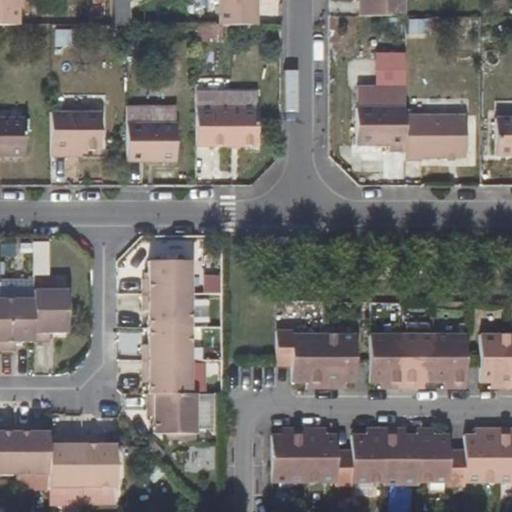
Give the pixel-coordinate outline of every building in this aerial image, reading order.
[(0,0),(0,26),(19,26),(18,0),(0,0)] [(112,0),(113,26),(131,26),(130,0),(112,0)] [(218,0),(218,26),(256,26),(255,0),(218,0)] [(362,0),(363,3),(359,3),(360,17),(406,17),(405,0),(362,0)] [(407,88),(406,55),(376,55),(376,88),(407,88)] [(258,93),(196,92),(196,110),(257,110),(258,93)] [(257,110),(196,110),(196,146),(257,146),(257,110)] [(388,147),(389,153),(407,154),(407,119),(407,110),(356,110),(356,147),(388,147)] [(106,114),(51,115),(52,157),(66,156),(67,150),(105,150),(106,114)] [(407,119),(407,154),(407,164),(421,164),(421,160),(465,161),(464,118),(407,119)] [(0,120),(0,156),(24,156),(24,120),(0,120)] [(511,158),(511,121),(495,121),(495,158),(511,158)] [(174,126),(128,126),(128,163),(175,162),(174,126)] [(147,283),(140,283),(140,297),(189,297),(189,265),(147,265),(147,283)] [(65,291),(33,291),(33,300),(34,344),(48,344),(47,335),(66,335),(65,291)] [(145,313),(146,330),(189,330),(189,297),(140,297),(140,312),(145,313)] [(34,344),(33,300),(0,299),(0,343),(0,351),(15,351),(15,344),(34,344)] [(290,329),(274,329),(274,359),(290,359),(289,381),(305,381),(305,383),(336,383),(337,383),(353,383),(354,332),(291,333),(290,329)] [(145,351),(139,350),(139,364),(189,364),(189,330),(146,330),(145,351)] [(368,333),(367,382),(385,383),(416,382),(449,382),(464,382),(464,334),(368,333)] [(502,335),(478,334),(478,382),(501,382),(502,335)] [(511,335),(502,335),(501,382),(478,382),(478,384),(495,384),(495,390),(511,390),(511,335)] [(139,379),(145,380),(145,396),(190,396),(189,364),(139,364),(139,379)] [(464,382),(449,382),(448,390),(464,390),(464,382)] [(195,435),(194,397),(190,396),(145,396),(145,411),(152,411),(151,434),(195,435)] [(0,472),(12,473),(12,424),(0,423),(0,472)] [(28,424),(12,424),(12,473),(47,473),(47,444),(47,430),(28,431),(28,424)] [(285,436),(269,436),(269,484),(333,485),(333,488),(350,489),(350,485),(379,485),(379,488),(415,488),(416,485),(445,486),(445,490),(461,490),(461,486),(511,486),(511,438),(510,438),(510,432),(480,432),(480,438),(464,438),(464,459),(449,458),(450,437),(435,437),(435,432),(406,431),(407,437),(389,437),(389,431),(360,431),(360,437),(345,437),(345,458),(331,458),(331,436),(315,436),(314,431),(285,430),(285,436)] [(65,444),(47,444),(47,473),(47,486),(79,485),(80,437),(66,436),(65,444)] [(94,444),(94,437),(80,437),(79,485),(113,485),(113,444),(94,444)]
